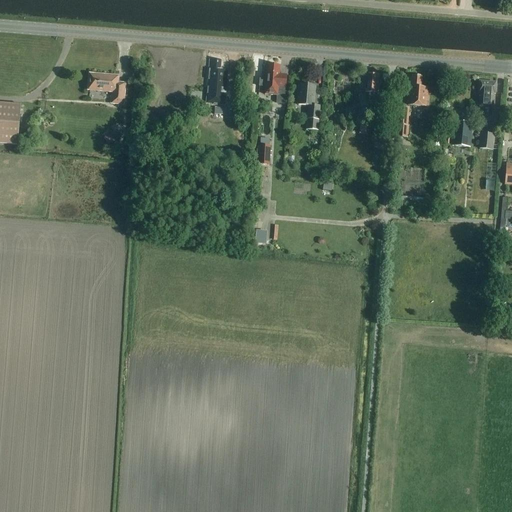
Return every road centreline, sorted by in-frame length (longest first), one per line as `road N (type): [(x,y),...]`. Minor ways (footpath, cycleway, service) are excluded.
road 1 (secondary): [(511,68),(0,26)]
road 2 (unclassified): [(511,16),(301,0)]
